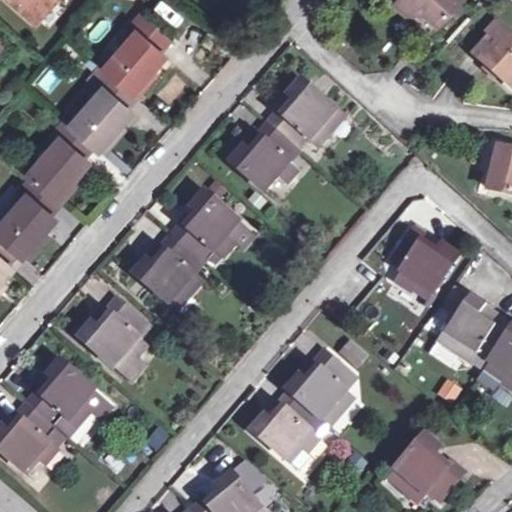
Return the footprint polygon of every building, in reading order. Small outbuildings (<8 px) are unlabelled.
[(6,0),(34,24),(55,0),(6,0)] [(396,0),(394,3),(406,14),(424,13),(436,24),(458,0),(396,0)] [(103,69),(107,73),(131,93),(163,56),(159,52),(169,40),(140,16),(130,28),(134,32),(103,69)] [(511,34),(501,24),(474,53),(511,87),(511,34)] [(90,80),(96,85),(107,73),(103,69),(100,67),(90,80)] [(107,73),(96,85),(101,89),(69,126),(89,143),(93,147),(98,151),(130,113),(125,109),(135,97),(131,93),(107,73)] [(324,124),(336,110),(301,80),(288,95),(298,103),(286,117),(279,111),(268,123),(297,148),(307,136),(319,147),(332,131),(324,124)] [(344,117),(336,110),(324,124),(332,131),(344,117)] [(89,143),(69,126),(65,122),(54,135),(59,139),(27,175),(31,179),(55,200),(76,176),(87,163),(82,159),(93,147),(89,143)] [(297,148),(268,123),(258,136),(264,142),(252,156),(243,148),(230,162),(265,193),(277,179),(285,185),(298,170),(287,160),(297,148)] [(511,150),(498,147),(488,190),(511,195),(511,150)] [(55,200),(60,204),(80,180),(76,176),(55,200)] [(55,200),(31,179),(21,192),(25,196),(0,225),(0,237),(18,253),(22,257),(54,220),(49,216),(60,204),(55,200)] [(200,260),(210,248),(221,258),(235,243),(242,250),(255,235),(204,192),(192,206),(201,214),(189,229),(182,223),(171,235),(200,260)] [(419,283),(434,293),(460,254),(444,244),(437,254),(421,244),(426,236),(412,227),(392,259),(405,267),(396,280),(413,292),(419,283)] [(200,260),(171,235),(161,247),(168,253),(155,267),(146,259),(133,274),(169,304),(180,290),(188,297),(202,282),(194,275),(190,271),(200,260)] [(18,253),(0,237),(0,282),(12,269),(7,265),(18,253)] [(221,258),(210,248),(200,260),(204,263),(208,258),(216,265),(221,258)] [(194,275),(204,263),(200,260),(190,271),(194,275)] [(419,283),(413,292),(429,301),(434,293),(419,283)] [(180,290),(169,304),(180,314),(192,301),(188,297),(180,290)] [(493,358),(511,330),(511,325),(501,318),(496,325),(486,319),(480,315),(482,312),(487,305),(471,294),(445,333),(460,343),(455,352),(472,363),(480,350),(493,358)] [(146,365),(137,358),(147,345),(135,335),(146,324),(117,299),(106,311),(113,317),(101,331),(91,323),(79,338),(131,383),(146,365)] [(511,330),(493,358),(490,363),(506,373),(500,381),(511,389),(511,330)] [(365,356),(350,343),(343,352),(358,365),(365,356)] [(287,389),(289,392),(322,419),(322,420),(334,406),(342,412),(355,397),(343,387),(353,375),(325,350),(314,363),(321,369),(309,383),(299,375),(287,389)] [(27,404),(55,428),(66,416),(77,427),(90,412),(101,421),(113,406),(60,360),(47,375),(57,383),(44,397),(37,391),(27,404)] [(506,373),(490,363),(480,379),(495,389),(500,381),(506,373)] [(436,395),(454,404),(462,387),(445,379),(436,395)] [(322,419),(289,392),(279,404),(286,410),(274,424),(264,416),(252,430),(287,460),(299,446),(307,453),(320,437),(316,434),(326,423),(322,420),(322,419)] [(55,428),(27,404),(16,416),(23,422),(11,436),(1,428),(0,429),(0,451),(24,473),(36,459),(44,466),(57,450),(45,440),(53,431),(55,428)] [(330,426),(342,412),(334,406),(322,420),(326,423),(330,426)] [(157,425),(142,444),(155,453),(169,435),(157,425)] [(53,431),(45,440),(57,450),(64,441),(53,431)] [(426,434),(395,469),(409,481),(403,489),(418,502),(429,490),(441,500),(465,472),(452,461),(446,468),(432,456),(440,446),(426,434)] [(307,453),(299,446),(287,460),(299,471),(311,457),(307,453)] [(409,481),(395,469),(389,477),(403,489),(409,481)] [(255,511),(261,508),(231,472),(217,484),(225,494),(210,506),(204,499),(192,509),(194,511),(255,511)]
